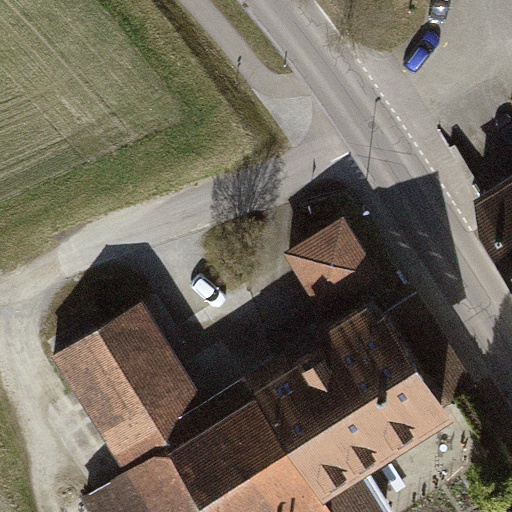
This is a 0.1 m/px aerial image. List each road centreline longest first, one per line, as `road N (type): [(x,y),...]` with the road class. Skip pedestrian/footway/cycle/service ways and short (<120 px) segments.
road 1 (secondary): [(277,0),(380,139),(511,348)]
road 2 (track): [(380,139),(25,286)]
road 3 (track): [(25,286),(53,413),(62,511)]
